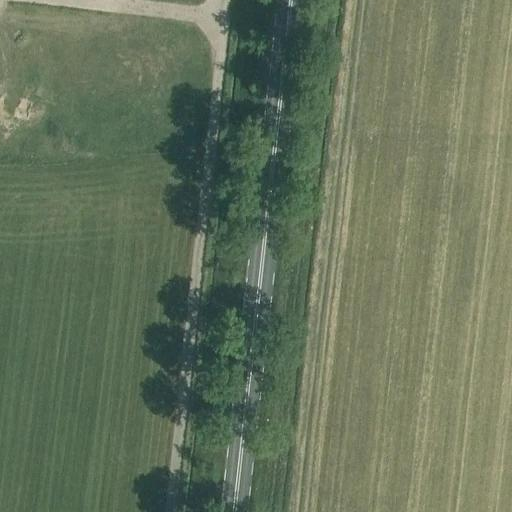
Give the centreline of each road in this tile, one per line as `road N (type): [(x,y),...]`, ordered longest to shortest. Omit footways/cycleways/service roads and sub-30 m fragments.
road 1 (primary): [(291,0),(234,511)]
road 2 (track): [(224,18),(169,511)]
